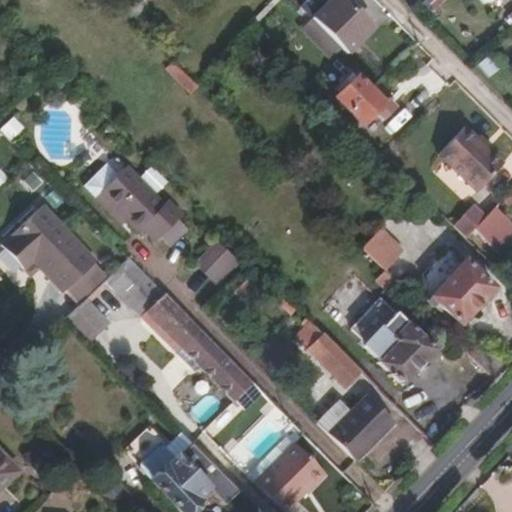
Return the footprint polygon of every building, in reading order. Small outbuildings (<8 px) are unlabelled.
[(311,18),(328,1),(326,0),(304,0),(298,6),(307,14),(311,18)] [(371,28),(343,0),(329,0),(328,1),(311,18),(337,44),(346,53),(371,28)] [(315,40),(329,54),(337,44),(311,18),(307,14),(286,35),(303,52),(315,40)] [(381,119),(390,109),(354,74),(332,95),(360,121),(372,109),(381,119)] [(437,147),(471,181),(468,184),(471,187),(497,162),(461,124),(437,147)] [(437,147),(434,150),(468,184),(471,181),(437,147)] [(165,199),(161,203),(123,164),(98,190),(135,227),(138,224),(152,238),(177,212),(165,199)] [(482,215),(470,202),(456,216),(469,228),(471,226),(482,215)] [(74,307),(106,276),(38,205),(0,241),(0,251),(18,270),(27,261),(74,307)] [(482,215),(471,226),(478,233),(499,211),(492,205),(482,215)] [(506,218),(499,211),(478,233),(485,240),(506,218)] [(450,222),(462,235),(469,228),(456,216),(450,222)] [(495,250),(511,232),(511,223),(506,218),(485,240),(495,250)] [(382,269),(401,250),(377,227),(359,246),(382,269)] [(195,270),(217,289),(235,267),(213,248),(195,270)] [(456,322),(491,286),(462,258),(423,300),(430,306),(435,301),(456,322)] [(386,291),(395,281),(382,269),(373,278),(386,291)] [(154,283),(135,301),(179,344),(198,327),(154,283)] [(400,384),(433,348),(378,298),(348,329),(363,342),(361,345),(376,359),(375,361),(400,384)] [(81,308),(68,320),(88,341),(101,330),(81,308)] [(249,380),(243,373),(198,327),(179,344),(232,397),(249,380)] [(342,384),(356,370),(319,333),(305,349),(342,384)] [(256,358),(268,372),(288,354),(275,340),(256,358)] [(490,376),(501,364),(477,341),(466,352),(490,376)] [(351,461),(390,422),(364,397),(349,412),(326,435),(351,461)] [(336,400),(314,423),(326,435),(349,412),(336,400)] [(157,434),(130,460),(134,463),(160,437),(157,434)] [(176,454),(166,443),(160,437),(134,463),(180,511),(193,499),(188,494),(200,481),(207,488),(219,500),(231,487),(188,443),(176,454)] [(280,511),(322,472),(291,440),(250,480),(249,481),(280,511)] [(0,488),(16,473),(0,456),(0,488)] [(115,509),(127,497),(102,471),(89,484),(115,509)] [(193,499),(194,501),(207,488),(200,481),(188,494),(193,499)]
